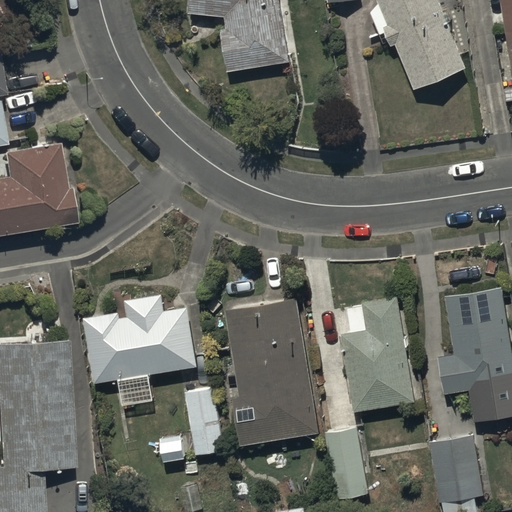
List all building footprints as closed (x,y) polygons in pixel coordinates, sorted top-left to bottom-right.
[(227,74),(290,64),(278,0),(191,0),(189,17),(225,21),(227,33),(221,34),(227,74)] [(437,0),(382,0),(379,2),(390,29),(386,31),(394,51),(399,49),(417,93),(467,72),(437,0)] [(511,0),(500,0),(511,71),(511,0)] [(0,225),(75,212),(70,178),(65,178),(58,135),(2,145),(6,169),(0,170),(0,225)] [(511,403),(511,339),(502,276),(446,286),(456,346),(440,349),(446,385),(469,381),(474,410),(511,403)] [(412,372),(398,286),(364,292),(365,295),(348,298),(352,324),(341,326),(354,401),(408,392),(409,396),(418,395),(415,371),(412,372)] [(121,314),(87,319),(96,383),(199,368),(190,305),(168,308),(166,294),(127,300),(129,315),(122,316),(121,314)] [(321,432),(300,299),(229,310),(243,397),(236,399),(243,445),(321,432)] [(75,469),(68,341),(0,343),(0,418),(3,469),(0,469),(0,511),(47,511),(45,470),(75,469)] [(215,388),(185,393),(195,454),(224,450),(215,388)] [(371,493),(359,426),(329,432),(341,498),(371,493)] [(183,435),(162,438),(166,460),(186,457),(183,435)] [(477,435),(432,442),(442,503),(487,496),(477,435)] [(304,511),(303,500),(265,506),(265,511),(304,511)]
